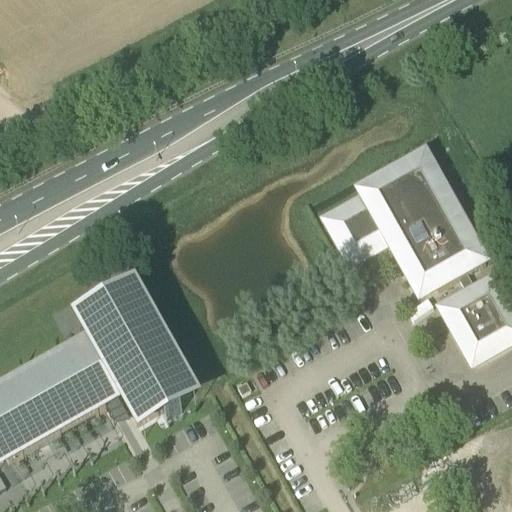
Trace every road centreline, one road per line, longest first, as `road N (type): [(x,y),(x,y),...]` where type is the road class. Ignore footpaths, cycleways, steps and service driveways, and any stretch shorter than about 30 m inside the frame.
road 1 (primary): [(0,275),(411,21)]
road 2 (primary): [(411,21),(203,114),(0,221)]
road 3 (unclassified): [(0,148),(277,0)]
